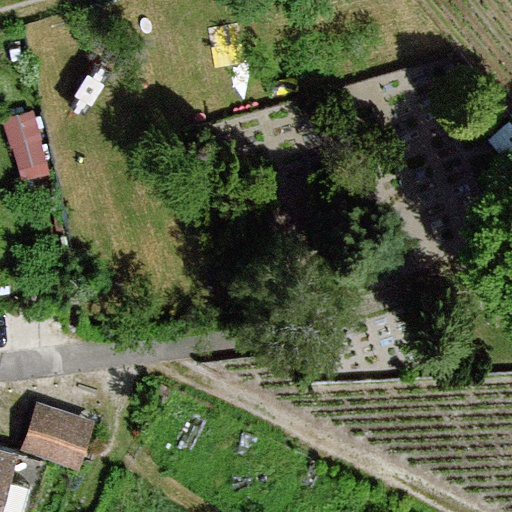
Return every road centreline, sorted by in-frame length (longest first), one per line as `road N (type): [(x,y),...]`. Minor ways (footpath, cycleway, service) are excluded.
road 1 (track): [(154,349),(467,511)]
road 2 (unclassified): [(0,370),(274,331)]
